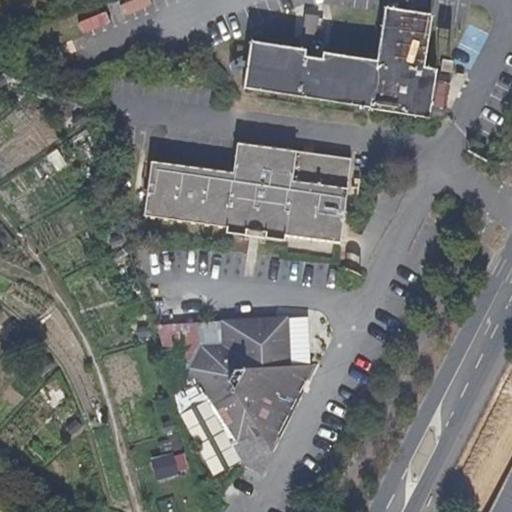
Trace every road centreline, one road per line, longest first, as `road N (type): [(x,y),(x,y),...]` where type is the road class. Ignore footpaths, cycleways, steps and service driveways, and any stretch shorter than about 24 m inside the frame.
road 1 (secondary): [(511,249),(376,511)]
road 2 (secondary): [(411,511),(511,315)]
